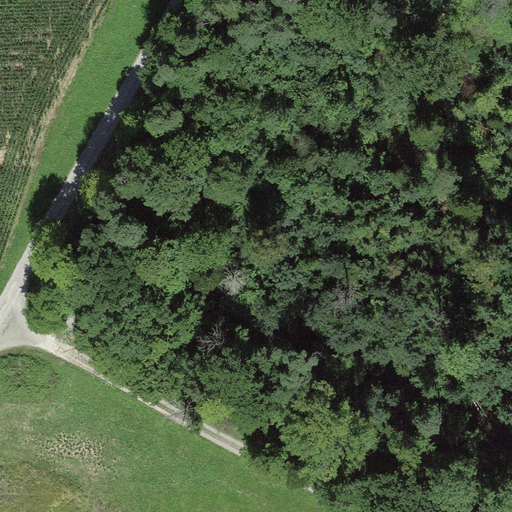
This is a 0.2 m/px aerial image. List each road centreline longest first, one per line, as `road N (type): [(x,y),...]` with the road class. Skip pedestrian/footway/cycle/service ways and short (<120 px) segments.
road 1 (track): [(0,325),(378,511)]
road 2 (track): [(192,0),(0,324)]
